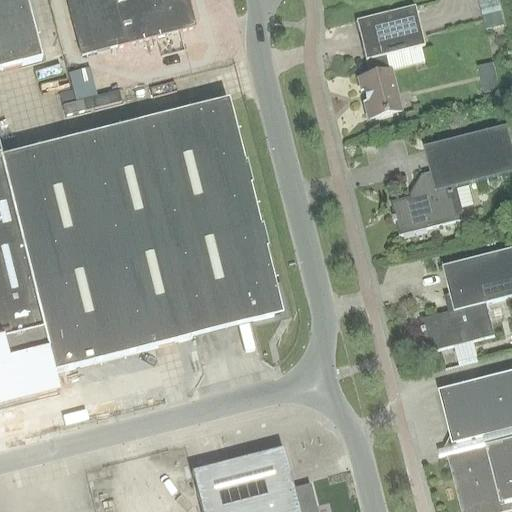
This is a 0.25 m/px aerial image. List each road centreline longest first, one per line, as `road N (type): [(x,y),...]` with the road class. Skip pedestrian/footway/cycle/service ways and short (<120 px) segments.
road 1 (unclassified): [(318,383),(327,331),(259,55),(257,0)]
road 2 (unclassified): [(0,464),(318,383)]
road 3 (unclassified): [(372,511),(351,430),(318,383)]
